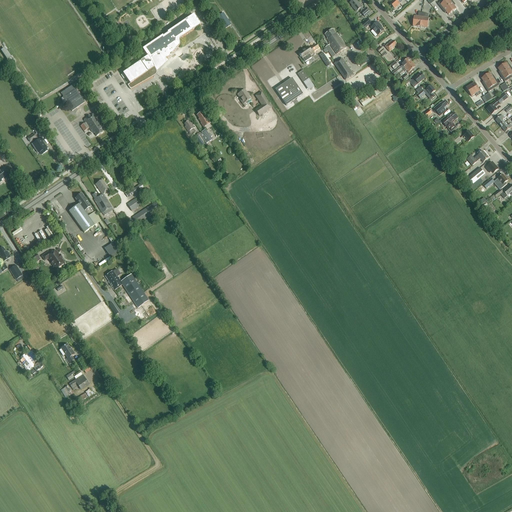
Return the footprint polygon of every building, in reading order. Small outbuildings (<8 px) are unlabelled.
[(366,9),(364,10),(362,8),(359,4),(359,5),(354,0),(350,4),(352,7),(357,13),(360,10),(362,12),(361,13),(365,18),(370,13),(366,9)] [(398,0),(394,0),(390,4),(394,9),(400,4),(397,1),(398,0)] [(448,15),(452,12),(442,0),(438,4),(445,13),(446,12),(448,15)] [(442,0),(452,12),(456,9),(454,6),(455,5),(451,0),(442,0)] [(420,27),(422,13),(418,12),(418,17),(414,16),(413,26),(420,27)] [(225,29),(231,25),(223,13),(217,17),(225,29)] [(422,13),(420,27),(428,28),(429,18),(425,18),(425,13),(422,13)] [(181,38),(192,31),(201,25),(194,15),(145,48),(142,50),(147,57),(142,60),(123,74),(130,84),(128,85),(130,90),(155,76),(156,75),(156,73),(156,71),(166,59),(167,59),(168,58),(169,58),(171,55),(177,49),(178,47),(179,45),(179,41),(179,40),(181,38)] [(378,23),(374,27),(371,24),(372,24),(369,20),(362,26),(365,30),(369,26),(379,37),(385,31),(380,26),(381,26),(378,23)] [(337,55),(339,54),(347,48),(337,33),(336,34),(333,30),(325,35),(328,39),(327,39),(337,55)] [(394,48),(397,45),(394,41),(392,42),(391,41),(385,47),(390,52),(394,48)] [(9,60),(14,58),(8,47),(4,49),(9,60)] [(309,56),(316,51),(313,47),(309,49),(307,47),(299,53),(302,59),(305,57),(307,59),(310,57),(309,56)] [(319,56),(324,63),(328,60),(323,53),(319,56)] [(353,75),(342,58),(334,64),(345,80),(353,75)] [(399,74),(412,63),(408,58),(401,64),(403,66),(400,67),(392,73),(394,77),(398,73),(399,74)] [(412,63),(399,74),(401,76),(407,71),(408,73),(415,67),(412,63)] [(502,66),(510,79),(511,77),(511,68),(510,65),(508,66),(507,63),(502,66)] [(505,82),(510,79),(502,66),(498,68),(500,71),(499,72),(505,82)] [(309,79),(303,71),(297,74),(303,83),(309,79)] [(486,76),(494,89),(500,85),(493,75),(492,76),(490,73),(486,76)] [(414,88),(418,84),(425,78),(421,74),(417,77),(417,76),(411,81),(409,79),(404,83),(407,86),(410,83),(414,88)] [(488,92),(494,89),(486,76),(482,78),(484,82),(482,82),(488,92)] [(296,99),(303,95),(292,79),(275,90),(286,106),(292,102),(297,99),(296,99)] [(466,88),(471,97),(480,91),(475,83),(466,88)] [(425,91),(427,93),(432,99),(435,97),(433,94),(436,91),(431,86),(425,91)] [(377,97),(386,91),(383,87),(374,93),(377,97)] [(76,88),(63,97),(72,111),(85,102),(76,88)] [(243,104),(251,99),(249,96),(248,96),(247,94),(244,90),(237,95),(241,101),(243,104)] [(425,94),(424,92),(422,91),(417,95),(420,98),(420,99),(425,94)] [(259,116),(271,108),(261,93),(259,95),(258,94),(255,96),(261,106),(255,110),(259,116)] [(500,105),(508,98),(504,93),(496,100),(500,105)] [(369,96),(362,101),(365,105),(372,100),(369,96)] [(495,107),(499,104),(496,101),(486,109),(491,115),(497,110),(495,107)] [(44,111),(38,102),(32,105),(35,109),(40,106),(43,111),(44,111)] [(446,107),(447,105),(444,102),(441,104),(436,108),(434,109),(440,116),(446,111),(444,109),(447,108),(446,107)] [(433,113),(430,110),(422,116),(424,118),(428,116),(433,113)] [(204,128),(210,123),(207,118),(206,118),(204,116),(202,113),(197,116),(199,119),(199,120),(204,128)] [(447,117),(448,117),(442,122),(451,133),(456,128),(452,123),(457,119),(456,118),(457,117),(454,113),(451,116),(450,115),(449,115),(447,116),(447,117)] [(96,130),(101,127),(101,126),(93,114),(84,120),(86,122),(81,126),(84,131),(89,128),(93,125),(96,130)] [(501,126),(505,123),(502,119),(504,118),(502,115),(496,120),(501,126)] [(195,131),(193,129),(194,128),(191,123),(189,124),(188,122),(184,124),(186,126),(185,127),(188,132),(191,131),(192,133),(195,131)] [(505,123),(501,126),(506,132),(511,127),(510,124),(508,126),(505,123)] [(104,131),(101,127),(96,130),(93,125),(89,128),(92,132),(93,131),(97,136),(101,133),(102,133),(103,133),(103,132),(104,131)] [(43,130),(40,126),(34,130),(37,134),(43,130)] [(212,140),(205,129),(201,132),(202,134),(200,135),(206,144),(212,140)] [(468,142),(474,137),(469,131),(463,136),(468,142)] [(34,134),(27,139),(30,143),(34,140),(36,142),(34,143),(32,144),(35,148),(39,153),(40,152),(42,155),(48,151),(46,149),(47,148),(45,145),(44,143),(42,141),(43,141),(41,138),(38,140),(36,138),(37,138),(34,134)] [(457,134),(452,138),(451,139),(456,145),(462,140),(457,134)] [(435,138),(441,144),(446,140),(443,136),(441,137),(439,135),(435,138)] [(201,147),(204,145),(199,137),(195,139),(201,147)] [(474,159),(471,156),(467,160),(472,166),(477,162),(480,160),(481,159),(484,162),(489,158),(483,152),(477,156),(474,159)] [(493,174),(498,169),(493,163),(486,168),(490,173),(492,172),(493,174)] [(0,171),(0,181),(2,181),(1,180),(4,178),(5,179),(7,177),(6,175),(8,174),(4,168),(0,171)] [(472,191),(482,182),(480,179),(485,175),(480,169),(464,181),(472,191)] [(495,182),(494,183),(500,190),(507,184),(506,183),(508,181),(503,175),(496,180),(494,182),(495,182)] [(494,182),(491,178),(482,186),(485,190),(494,183),(495,182),(494,182)] [(103,195),(109,190),(107,186),(106,187),(104,184),(105,184),(102,180),(95,185),(103,195)] [(128,198),(144,188),(141,184),(125,194),(128,198)] [(493,201),(496,197),(496,198),(500,194),(504,199),(510,194),(511,196),(511,195),(511,185),(503,192),(501,190),(491,198),(493,201)] [(82,194),(75,199),(79,205),(84,212),(86,210),(87,211),(89,209),(88,208),(90,207),(82,194)] [(98,198),(96,194),(92,196),(95,199),(94,200),(102,213),(112,208),(106,198),(105,198),(103,195),(102,196),(102,195),(98,198)] [(137,199),(136,200),(135,199),(127,204),(132,212),(140,207),(139,205),(140,204),(137,199)] [(137,225),(160,209),(156,202),(132,218),(137,225)] [(79,205),(69,212),(84,233),(102,221),(96,213),(89,218),(84,212),(79,205)] [(49,232),(51,236),(53,235),(54,237),(56,236),(51,226),(48,227),(50,231),(49,232)] [(41,244),(51,241),(46,230),(37,234),(41,244)] [(112,244),(104,249),(111,259),(121,252),(114,242),(112,244)] [(7,252),(6,253),(3,248),(0,249),(0,253),(0,255),(0,254),(0,256),(4,262),(11,257),(7,252)] [(64,265),(64,263),(62,259),(63,259),(60,255),(59,256),(57,252),(55,252),(49,256),(47,253),(42,257),(45,261),(48,259),(55,269),(57,269),(64,265)] [(33,265),(40,260),(35,253),(28,258),(33,265)] [(22,276),(16,266),(9,270),(16,280),(22,276)] [(115,271),(114,271),(105,277),(108,281),(108,282),(114,290),(123,285),(138,308),(148,301),(131,275),(121,282),(118,277),(121,275),(117,270),(115,271)] [(119,313),(112,302),(108,305),(116,315),(119,313)] [(67,344),(61,349),(67,358),(66,359),(69,363),(74,360),(71,356),(75,354),(72,350),(71,350),(67,344)] [(23,365),(24,364),(29,372),(30,371),(32,375),(43,367),(40,362),(34,366),(27,356),(26,357),(24,355),(21,358),(22,359),(20,361),(23,365)] [(75,372),(74,370),(66,376),(69,380),(74,377),(72,374),(75,372)] [(81,373),(74,377),(76,380),(69,384),(73,390),(78,387),(81,390),(89,385),(81,373)] [(66,397),(72,393),(68,386),(61,390),(66,397)] [(80,402),(88,397),(85,393),(78,398),(80,402)]
